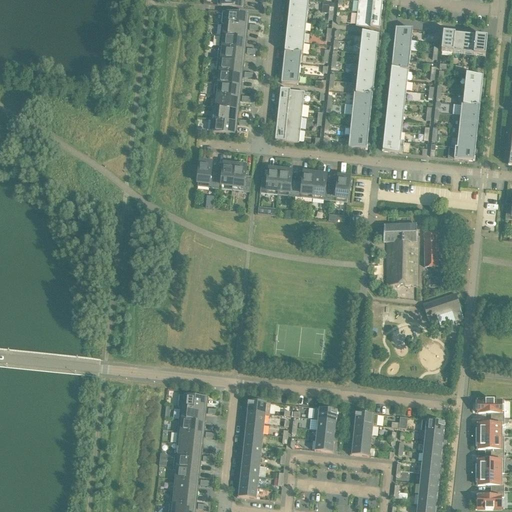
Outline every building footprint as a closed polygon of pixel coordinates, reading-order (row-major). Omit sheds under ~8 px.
[(221,0),(221,7),(243,9),(244,0),(243,0),(221,0)] [(290,0),(289,10),(307,12),(308,2),(290,0)] [(358,2),(357,14),(381,17),(382,4),(358,2)] [(289,10),(288,21),(306,23),(307,12),(289,10)] [(222,13),(221,25),(245,27),(245,24),(247,25),(248,15),(242,15),(222,13)] [(381,17),(357,14),(356,27),(379,30),(381,17)] [(288,21),(287,32),(305,34),(306,23),(288,21)] [(221,25),(220,37),(245,40),(246,31),(244,31),(245,27),(221,25)] [(396,29),(394,40),(411,41),(412,31),(396,29)] [(287,32),(286,43),(304,45),(305,34),(287,32)] [(362,34),(361,45),(378,46),(379,36),(362,34)] [(441,53),(452,54),(454,36),(443,35),(441,53)] [(452,54),(463,55),(465,37),(454,36),(452,54)] [(220,37),(218,49),(242,51),(243,48),(245,48),(245,40),(220,37)] [(463,55),(474,56),(476,38),(465,37),(463,55)] [(476,38),(474,56),(485,57),(487,39),(476,38)] [(394,40),(393,50),(410,52),(411,41),(394,40)] [(286,43),(284,53),(303,55),(304,45),(286,43)] [(361,45),(360,55),(377,57),(378,46),(361,45)] [(218,49),(217,61),(243,63),(244,55),(242,54),(242,51),(218,49)] [(393,50),(392,60),(409,62),(410,52),(393,50)] [(284,53),(283,63),(300,65),(301,56),(303,56),(303,55),(284,53)] [(360,55),(359,65),(375,67),(377,57),(360,55)] [(392,60),(391,70),(408,72),(409,62),(392,60)] [(217,61),(216,73),(240,75),(240,72),(242,72),(243,63),(217,61)] [(283,63),(282,74),(299,75),(300,65),(283,63)] [(359,65),(357,75),(374,77),(375,67),(359,65)] [(391,70),(390,80),(407,82),(408,72),(391,70)] [(215,84),(240,87),(241,79),(239,78),(240,75),(216,73),(217,73),(217,75),(220,75),(219,85),(215,84)] [(299,75),(282,74),(281,84),(298,86),(299,75)] [(357,75),(356,85),(373,87),(374,77),(357,75)] [(466,75),(465,86),(482,88),(483,77),(466,75)] [(390,80),(389,91),(406,92),(407,82),(390,80)] [(215,84),(213,96),(237,99),(237,96),(239,96),(240,87),(215,84)] [(354,95),(372,97),(373,87),(356,85),(355,95),(354,95)] [(465,86),(464,96),(481,98),(482,88),(465,86)] [(280,90),(279,103),(303,106),(304,93),(280,90)] [(389,91),(388,101),(405,103),(406,92),(389,91)] [(354,95),(353,106),(371,108),(372,97),(354,95)] [(212,108),(238,111),(239,102),(237,102),(237,99),(213,96),(213,97),(215,97),(214,99),(217,99),(216,108),(212,108)] [(461,106),(480,108),(481,98),(464,96),(463,106),(461,106)] [(388,101),(387,111),(404,113),(405,103),(388,101)] [(279,103),(278,116),(302,118),(303,106),(279,103)] [(353,106),(352,117),(370,119),(371,108),(353,106)] [(461,106),(460,117),(478,119),(480,108),(461,106)] [(212,108),(211,120),(235,123),(235,120),(237,120),(238,111),(212,108)] [(387,111),(386,121),(403,123),(404,113),(387,111)] [(278,116),(276,129),(300,131),(302,118),(278,116)] [(352,117),(350,127),(369,129),(370,119),(352,117)] [(460,117),(459,128),(477,130),(478,119),(460,117)] [(235,123),(211,120),(209,133),(227,135),(226,136),(235,137),(236,126),(234,126),(235,123)] [(386,121),(385,131),(401,133),(403,123),(386,121)] [(350,127),(349,138),(368,140),(369,129),(350,127)] [(459,128),(458,138),(476,140),(477,130),(459,128)] [(300,131),(276,129),(275,141),(299,144),(300,131)] [(385,131),(383,142),(403,144),(404,143),(400,143),(401,133),(385,131)] [(368,140),(349,138),(348,149),(366,151),(368,140)] [(455,148),(455,149),(475,151),(476,140),(458,138),(457,149),(455,148)] [(403,144),(383,142),(382,152),(402,155),(403,144)] [(475,151),(455,149),(454,160),(474,162),(475,151)] [(197,188),(215,190),(216,174),(210,174),(211,164),(200,163),(197,188)] [(215,190),(232,192),(235,167),(223,166),(222,175),(216,174),(215,190)] [(235,167),(232,192),(243,193),(250,194),(251,178),(245,177),(246,168),(235,167)] [(260,195),(277,197),(280,172),(269,171),(268,180),(262,179),(261,179),(260,195)] [(277,197),(295,198),(296,183),(290,182),(291,173),(280,172),(277,197)] [(295,198),(312,200),(315,175),(303,174),(302,184),(296,183),(295,198)] [(312,200),(329,202),(331,187),(325,186),(326,177),(315,175),(312,200)] [(331,187),(329,202),(347,204),(349,179),(338,178),(337,187),(331,187)] [(205,209),(212,210),(213,207),(214,197),(206,196),(205,209)] [(416,226),(384,227),(383,244),(387,244),(387,248),(387,286),(417,286),(417,240),(417,239),(416,226)] [(438,268),(438,260),(444,260),(444,249),(443,241),(437,241),(437,233),(424,234),(425,250),(425,269),(438,268)] [(424,306),(423,306),(427,320),(428,320),(431,330),(439,327),(436,317),(437,317),(452,312),(455,322),(463,319),(460,310),(461,309),(456,295),(424,306)] [(179,396),(178,409),(203,411),(204,408),(206,409),(207,398),(198,397),(198,398),(185,397),(179,396)] [(491,414),(491,420),(504,420),(504,402),(475,401),(475,411),(478,411),(478,414),(491,414)] [(246,413),(269,416),(270,404),(248,402),(248,407),(247,407),(246,413)] [(180,409),(178,421),(204,423),(205,415),(203,415),(203,411),(178,409),(180,409)] [(315,409),(313,420),(337,423),(337,422),(337,417),(336,417),(337,412),(317,409),(315,409)] [(245,423),(244,424),(264,426),(265,416),(269,416),(246,413),(246,414),(247,414),(246,418),(245,418),(245,423)] [(353,424),(353,425),(377,427),(378,416),(374,416),(356,414),(355,419),(354,419),(353,424)] [(400,418),(399,430),(401,430),(406,430),(407,419),(404,419),(400,418)] [(317,421),(316,432),(336,434),(336,433),(336,428),(335,428),(336,423),(337,423),(313,420),(313,421),(317,421)] [(475,429),(475,438),(504,438),(501,438),(501,426),(504,426),(504,420),(491,420),(491,426),(478,426),(478,429),(475,429)] [(178,421),(177,433),(201,435),(201,432),(203,432),(204,423),(178,421)] [(422,421),(421,432),(444,434),(445,429),(444,429),(444,423),(422,421)] [(243,434),(263,436),(264,426),(244,424),(246,424),(245,429),(244,429),(244,434),(243,434)] [(352,435),(371,437),(373,427),(377,428),(377,427),(353,425),(354,425),(354,430),(353,430),(352,435)] [(316,432),(315,442),(335,444),(335,443),(335,439),(334,439),(335,434),(336,434),(316,432)] [(425,433),(424,443),(443,445),(444,440),(443,439),(443,435),(444,435),(444,434),(421,432),(425,433)] [(177,433),(176,445),(201,447),(202,439),(200,438),(201,435),(177,433)] [(242,444),(262,446),(263,436),(243,434),(245,435),(244,439),(243,439),(243,444),(242,444)] [(351,445),(370,448),(371,437),(352,435),(352,436),(353,436),(353,441),(352,440),(351,445)] [(491,451),(491,456),(504,456),(504,438),(475,438),(475,447),(478,447),(478,451),(491,451)] [(335,444),(315,442),(314,452),(334,455),(334,454),(333,454),(334,449),(333,449),(333,444),(335,444)] [(424,443),(423,453),(442,455),(442,450),(441,450),(442,446),(443,446),(443,445),(424,443)] [(241,454),(241,455),(261,457),(262,446),(242,444),(242,445),(244,445),(243,449),(242,449),(242,454),(241,454)] [(175,456),(174,456),(198,459),(199,456),(201,456),(201,447),(176,445),(180,445),(179,455),(176,454),(176,456),(175,456)] [(370,448),(351,445),(351,446),(352,446),(352,451),(351,451),(350,455),(350,456),(369,458),(370,448)] [(423,453),(421,463),(441,465),(441,460),(440,460),(441,456),(442,456),(442,455),(423,453)] [(161,454),(160,465),(166,467),(168,455),(161,454)] [(240,465),(240,466),(260,468),(261,457),(241,455),(242,455),(242,460),(241,460),(240,465)] [(174,456),(173,468),(199,471),(200,462),(198,462),(198,459),(174,456)] [(475,465),(475,474),(504,474),(504,456),(491,456),(491,462),(478,462),(478,465),(475,465)] [(421,463),(420,474),(440,476),(440,471),(439,470),(440,466),(441,466),(441,465),(421,463)] [(239,476),(258,478),(260,468),(240,466),(241,466),(241,471),(240,471),(239,476)] [(174,478),(173,480),(196,483),(196,480),(198,480),(199,471),(173,468),(173,469),(177,469),(176,479),(174,478)] [(420,474),(419,485),(439,487),(438,487),(439,481),(438,481),(439,477),(440,477),(440,476),(420,474)] [(491,487),(491,493),(504,493),(504,486),(500,486),(500,475),(504,475),(504,474),(475,474),(475,483),(478,483),(478,487),(491,487)] [(238,487),(257,489),(258,478),(239,476),(239,477),(240,477),(240,481),(239,481),(238,487)] [(171,492),(196,495),(197,486),(195,486),(196,483),(173,480),(173,483),(176,483),(175,492),(171,492)] [(419,485),(418,496),(438,498),(438,497),(437,497),(438,492),(437,492),(437,487),(439,487),(419,485)] [(257,489),(238,487),(239,488),(238,492),(237,492),(237,498),(237,497),(236,498),(256,500),(257,489)] [(171,492),(169,504),(193,507),(193,504),(195,504),(196,495),(171,492)] [(504,493),(491,493),(491,498),(477,498),(477,501),(475,501),(475,511),(500,511),(500,499),(504,499),(504,493)] [(418,496),(417,506),(437,508),(436,508),(437,503),(436,503),(436,498),(438,498),(418,496)]
